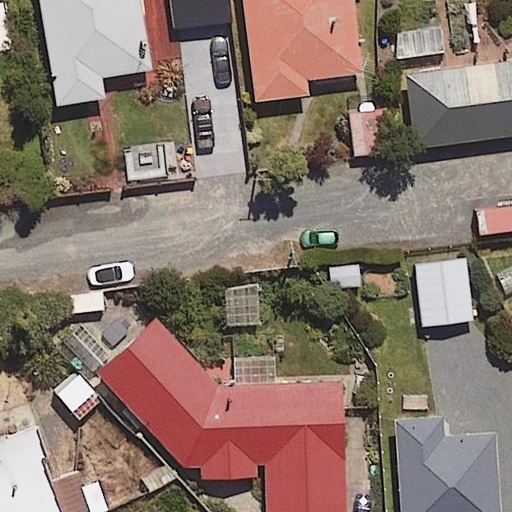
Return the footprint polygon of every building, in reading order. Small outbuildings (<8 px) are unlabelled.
[(39,0),(55,104),(103,97),(100,76),(148,69),(138,0),(39,0)] [(227,0),(197,0),(200,24),(229,21),(227,0)] [(244,0),(255,100),(307,94),(305,78),(360,72),(352,0),(244,0)] [(441,25),(400,29),(402,57),(444,53),(441,25)] [(511,59),(404,72),(413,151),(511,139),(511,59)] [(380,108),(350,111),(354,156),(384,153),(380,108)] [(472,320),(465,259),(415,265),(422,325),(472,320)] [(511,293),(511,266),(494,273),(503,297),(511,293)] [(259,323),(257,287),(221,290),(224,326),(259,323)] [(347,511),(340,381),(236,387),(211,384),(153,319),(99,372),(183,471),(200,469),(201,479),(266,475),(267,511),(347,511)] [(99,403),(76,373),(55,389),(77,419),(99,403)] [(499,511),(495,434),(484,435),(483,416),(397,421),(401,511),(499,511)] [(50,481),(38,421),(0,439),(0,511),(108,511),(98,482),(81,488),(75,472),(50,481)]
